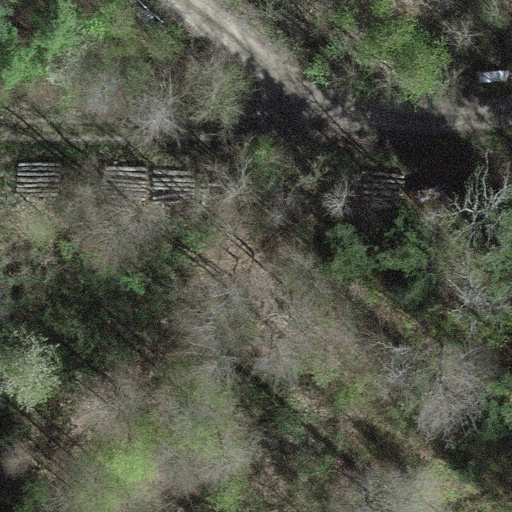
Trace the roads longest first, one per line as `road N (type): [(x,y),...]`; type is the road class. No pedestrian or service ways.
road 1 (track): [(0,125),(429,111)]
road 2 (track): [(511,113),(429,111),(298,73),(174,0)]
